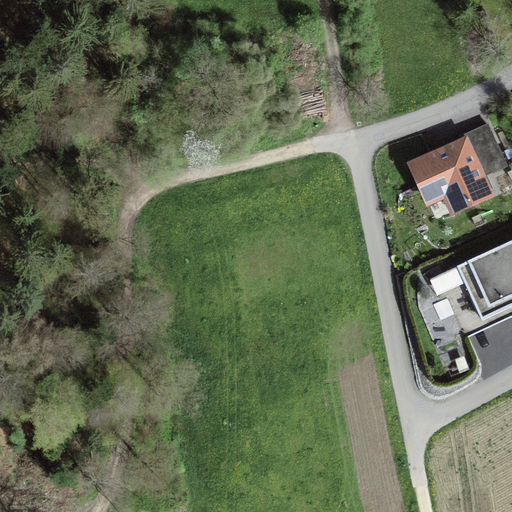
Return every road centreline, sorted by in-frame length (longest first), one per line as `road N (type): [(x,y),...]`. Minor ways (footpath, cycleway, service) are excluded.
road 1 (track): [(354,140),(193,172),(135,214),(114,470),(93,511)]
road 2 (residential): [(411,427),(354,140),(431,115),(511,74)]
road 3 (track): [(354,140),(326,103),(323,0)]
